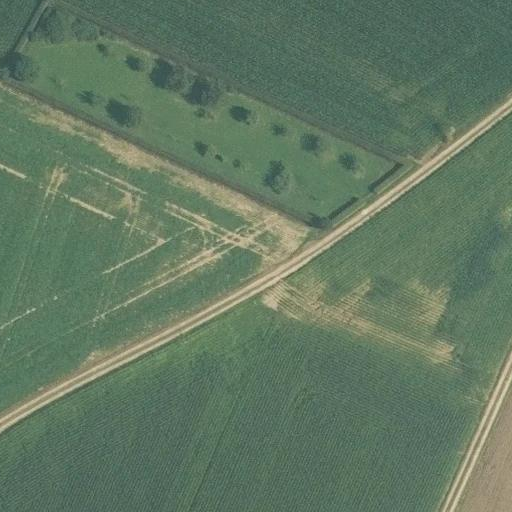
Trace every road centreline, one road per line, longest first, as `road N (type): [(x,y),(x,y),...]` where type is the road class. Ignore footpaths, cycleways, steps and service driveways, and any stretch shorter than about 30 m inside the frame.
road 1 (track): [(0,433),(286,278),(511,112)]
road 2 (track): [(448,511),(511,368)]
